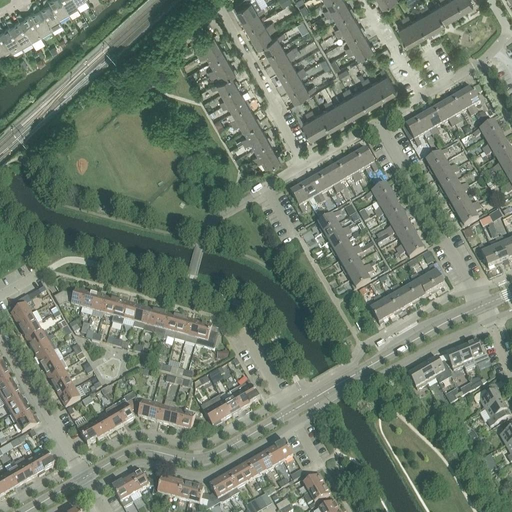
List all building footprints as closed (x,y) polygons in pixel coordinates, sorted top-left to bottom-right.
[(59,21),(48,2),(47,0),(44,0),(43,1),(47,6),(40,10),(52,32),(62,26),(59,21)] [(50,0),(48,2),(59,21),(69,15),(70,18),(71,18),(69,15),(60,0),(50,0)] [(77,7),(73,0),(60,0),(69,15),(79,9),(78,7),(77,7)] [(243,20),(257,12),(262,9),(257,0),(243,0),(240,3),(242,7),(235,11),(237,16),(239,15),(243,20)] [(324,12),(326,15),(346,3),(344,0),(330,0),(326,3),(330,9),(324,12)] [(379,0),(381,3),(379,4),(382,9),(396,0),(379,0)] [(454,17),(444,0),(440,0),(443,4),(437,8),(446,24),(450,22),(449,20),(454,17)] [(449,0),(444,0),(454,17),(460,14),(461,15),(465,13),(457,0),(449,0)] [(457,0),(465,13),(469,11),(468,9),(473,6),(470,0),(457,0)] [(334,15),(337,21),(354,12),(351,8),(350,9),(346,3),(326,15),(328,19),(334,15)] [(37,12),(30,16),(42,37),(52,32),(40,10),(37,4),(33,6),(37,12)] [(427,5),(424,7),(436,28),(441,24),(442,26),(446,24),(437,8),(431,11),(427,5)] [(424,15),(418,18),(428,35),(431,33),(430,31),(436,28),(424,7),(420,9),(424,15)] [(244,27),(246,30),(262,21),(259,15),(265,11),(263,8),(262,9),(257,12),(243,20),(246,25),(244,27)] [(337,34),(357,22),(354,17),(356,16),(354,12),(337,21),(341,27),(335,31),(337,34)] [(20,22),(32,43),(42,37),(30,16),(23,20),(20,14),(17,16),(20,22)] [(428,35),(418,18),(412,22),(409,16),(405,18),(417,38),(423,35),(424,37),(428,35)] [(417,38),(405,18),(402,20),(405,26),(399,29),(409,46),(413,43),(412,41),(417,38)] [(7,22),(10,27),(23,49),(32,43),(20,22),(13,25),(10,20),(7,22)] [(250,33),(253,39),(274,27),(272,23),(266,27),(262,21),(246,30),(248,34),(250,33)] [(348,40),(364,30),(362,26),(360,28),(357,22),(337,34),(338,37),(345,34),(348,40)] [(0,32),(11,52),(12,55),(23,49),(10,27),(3,31),(0,26),(0,25),(0,32)] [(257,49),(263,46),(273,40),(273,39),(270,34),(276,30),(274,27),(253,39),(256,44),(255,45),(257,49)] [(364,30),(348,40),(351,46),(345,49),(347,53),(368,41),(365,35),(367,34),(364,30)] [(0,56),(1,58),(11,52),(0,32),(0,56)] [(273,39),(273,40),(263,46),(266,51),(264,52),(266,56),(283,47),(279,41),(286,37),(283,34),(273,39)] [(197,54),(199,58),(220,46),(217,40),(219,39),(216,35),(200,44),(203,51),(197,54)] [(341,39),(327,46),(330,52),(344,46),(341,39)] [(368,41),(347,53),(349,56),(355,53),(359,59),(375,49),(373,45),(371,46),(368,41)] [(207,57),(211,63),(227,54),(225,50),(223,51),(220,46),(199,58),(201,61),(207,57)] [(286,53),(283,47),(266,56),(269,60),(271,59),(274,64),(294,52),(292,49),(286,53)] [(391,54),(387,48),(381,52),(384,58),(391,54)] [(275,71),(277,75),(294,65),(290,59),(296,56),(294,52),(274,64),(277,70),(275,71)] [(229,58),(227,54),(211,63),(214,69),(208,73),(210,76),(231,64),(227,59),(229,58)] [(335,60),(331,63),(336,72),(340,70),(335,60)] [(24,61),(19,64),(22,70),(27,67),(24,61)] [(234,70),(231,64),(210,76),(212,80),(218,76),(221,82),(232,76),(238,73),(236,69),(234,70)] [(297,71),(294,65),(277,75),(279,79),(281,78),(284,83),(305,71),(303,68),(297,71)] [(384,77),(378,81),(388,97),(391,95),(390,93),(396,90),(384,69),(380,71),(384,77)] [(307,75),(305,71),(284,83),(288,89),(286,90),(288,94),(304,84),(301,78),(307,75)] [(232,76),(221,82),(211,88),(213,91),(219,88),(223,94),(239,84),(237,80),(235,81),(232,76)] [(384,100),(388,97),(378,81),(372,84),(368,78),(365,80),(377,101),(382,98),(384,100)] [(365,88),(359,92),(369,108),(373,106),(372,104),(377,101),(365,80),(362,82),(365,88)] [(241,88),(239,84),(223,94),(226,100),(220,103),(222,107),(243,95),(239,89),(241,88)] [(304,84),(288,94),(290,98),(292,96),(295,102),(316,90),(314,87),(308,90),(304,84)] [(468,91),(462,94),(474,115),(478,113),(474,107),(480,103),(471,87),(467,89),(468,91)] [(350,89),(346,91),(358,112),(364,108),(365,110),(369,108),(359,92),(353,95),(350,89)] [(346,99),(341,102),(350,119),(354,117),(353,115),(358,112),(346,91),(343,93),(346,99)] [(456,95),(452,98),(461,114),(467,111),(471,117),(474,115),(462,94),(457,97),(456,95)] [(230,107),(233,113),(250,103),(248,99),(246,100),(243,95),(222,107),(224,110),(230,107)] [(449,102),(444,105),(456,126),(459,124),(455,118),(461,114),(452,98),(448,100),(449,102)] [(350,119),(341,102),(335,106),(331,99),(328,102),(340,122),(345,119),(346,121),(350,119)] [(340,122),(328,102),(324,104),(328,110),(322,113),(331,130),(335,127),(334,126),(340,122)] [(252,107),(250,103),(233,113),(237,119),(231,122),(233,125),(253,113),(250,108),(252,107)] [(437,106),(433,108),(443,125),(449,122),(452,128),(456,126),(444,105),(438,108),(437,106)] [(437,128),(443,125),(433,108),(429,111),(430,113),(425,116),(437,136),(440,135),(437,128)] [(331,130),(322,113),(316,117),(312,111),(309,112),(321,133),(326,130),(327,132),(331,130)] [(321,133),(309,112),(306,114),(309,121),(303,124),(312,141),(317,138),(316,136),(321,133)] [(256,119),(253,113),(233,125),(235,129),(241,125),(244,131),(261,122),(258,118),(256,119)] [(484,114),(477,118),(482,126),(488,122),(484,114)] [(434,138),(437,136),(425,116),(420,119),(418,117),(414,119),(424,136),(430,132),(434,138)] [(418,139),(424,136),(414,119),(411,122),(412,123),(406,127),(418,147),(422,145),(418,139)] [(220,120),(214,124),(218,129),(223,126),(220,120)] [(263,126),(261,122),(244,131),(248,137),(241,141),(243,144),(264,132),(261,127),(263,126)] [(482,134),(485,140),(502,131),(500,127),(498,128),(494,122),(474,134),(476,138),(482,134)] [(469,127),(463,130),(466,135),(472,132),(469,127)] [(483,150),(485,153),(505,141),(502,136),(504,135),(502,131),(485,140),(489,146),(483,150)] [(251,144),(255,150),(271,140),(269,136),(267,138),(264,132),(243,144),(245,147),(251,144)] [(274,144),(271,140),(255,150),(258,156),(252,159),(254,163),(275,151),(272,145),(274,144)] [(493,153),(496,159),(511,149),(511,148),(510,146),(508,147),(505,141),(485,153),(487,157),(493,153)] [(511,149),(496,159),(500,165),(493,169),(495,172),(511,162),(511,149)] [(359,151),(355,153),(365,170),(371,166),(374,173),(378,170),(366,150),(360,153),(359,151)] [(429,167),(428,169),(430,172),(446,163),(443,157),(449,153),(447,150),(426,162),(429,167)] [(278,156),(275,151),(254,163),(256,166),(262,163),(266,169),(282,159),(280,155),(278,156)] [(365,170),(355,153),(351,156),(353,158),(347,161),(359,181),(363,179),(359,173),(365,170)] [(337,164),(346,181),(352,177),(356,183),(359,181),(347,161),(342,164),(341,162),(337,164)] [(503,172),(507,178),(511,174),(511,162),(495,172),(497,175),(503,172)] [(450,169),(446,163),(430,172),(432,176),(434,175),(437,181),(458,169),(456,165),(450,169)] [(329,172),(340,192),(344,190),(340,184),(346,181),(337,164),(333,167),(334,168),(329,172)] [(438,187),(441,191),(457,182),(454,176),(460,172),(458,169),(437,181),(440,186),(438,187)] [(318,175),(328,192),(334,188),(337,194),(340,192),(329,172),(323,175),(322,173),(318,175)] [(310,182),(322,203),(325,201),(322,195),(328,192),(318,175),(314,177),(315,179),(310,182)] [(322,203),(310,182),(304,186),(303,184),(299,186),(309,202),(315,199),(318,205),(322,203)] [(461,188),(457,182),(441,191),(443,195),(445,194),(448,199),(469,187),(467,184),(461,188)] [(374,197),(377,203),(394,193),(392,189),(390,190),(386,185),(366,197),(368,200),(374,197)] [(309,202),(299,186),(295,188),(297,190),(291,193),(292,196),(296,201),(303,214),(306,212),(303,206),(309,202)] [(471,191),(469,187),(448,199),(451,205),(449,206),(452,210),(468,200),(464,194),(471,191)] [(375,212),(377,216),(397,204),(394,198),(396,197),(394,193),(377,203),(381,209),(375,212)] [(471,206),(468,200),(452,210),(454,214),(456,213),(459,218),(479,206),(478,203),(471,206)] [(400,209),(397,204),(377,216),(379,219),(385,216),(388,222),(405,212),(402,208),(400,209)] [(481,210),(479,206),(459,218),(462,224),(460,225),(462,229),(479,219),(475,213),(481,210)] [(320,231),(322,235),(338,225),(335,219),(341,216),(339,212),(318,224),(322,230),(320,231)] [(407,216),(405,212),(388,222),(392,228),(385,231),(387,234),(408,222),(405,217),(407,216)] [(354,223),(360,220),(357,215),(351,218),(354,223)] [(487,219),(480,222),(483,228),(490,226),(487,219)] [(411,228),(408,222),(387,234),(389,238),(395,234),(399,240),(415,231),(413,227),(411,228)] [(329,243),(350,231),(348,228),(342,231),(338,225),(322,235),(324,239),(326,238),(329,243)] [(471,229),(463,233),(466,238),(473,234),(471,229)] [(350,231),(329,243),(332,249),(330,250),(333,254),(349,244),(346,238),(352,235),(350,231)] [(385,231),(377,236),(379,239),(382,238),(387,234),(385,231)] [(418,235),(415,231),(399,240),(402,246),(396,250),(398,253),(419,241),(416,236),(418,235)] [(499,239),(508,261),(511,259),(511,241),(505,244),(503,237),(499,239)] [(492,249),(499,267),(504,265),(503,263),(508,261),(499,239),(495,240),(498,247),(492,249)] [(398,254),(400,256),(406,253),(410,259),(426,250),(424,245),(422,247),(419,241),(398,253),(398,254)] [(340,262),(361,250),(359,247),(353,250),(349,244),(333,254),(335,258),(337,257),(340,262)] [(499,267),(492,249),(485,252),(483,246),(479,247),(488,269),(494,267),(495,269),(499,267)] [(361,250),(340,262),(343,267),(341,268),(343,272),(360,263),(357,257),(363,253),(361,250)] [(430,253),(425,256),(430,265),(435,262),(430,253)] [(417,259),(407,264),(410,269),(419,264),(417,259)] [(360,263),(343,272),(346,276),(348,275),(351,281),(371,269),(371,268),(370,265),(363,269),(360,263)] [(434,267),(437,272),(442,281),(445,279),(437,265),(434,267)] [(427,277),(437,294),(441,292),(439,290),(445,286),(433,266),(429,268),(433,274),(427,277)] [(351,281),(354,286),(352,287),(354,291),(371,282),(367,276),(373,272),(371,269),(351,281)] [(414,277),(426,297),(431,294),(433,296),(437,294),(427,277),(421,281),(417,275),(414,277)] [(408,288),(418,305),(422,302),(421,300),(426,297),(414,277),(411,279),(414,285),(408,288)] [(395,287),(407,308),(413,305),(414,307),(418,305),(408,288),(402,292),(399,286),(395,287)] [(402,311),(407,308),(395,287),(392,289),(396,296),(390,299),(399,316),(403,313),(402,311)] [(65,304),(83,309),(87,292),(76,289),(75,295),(64,292),(54,298),(60,307),(65,304)] [(81,314),(92,317),(93,312),(98,295),(87,292),(83,309),(81,314)] [(93,312),(104,315),(108,298),(98,295),(93,312)] [(377,298),(389,319),(394,316),(395,318),(399,316),(390,299),(384,302),(380,296),(377,298)] [(32,303),(28,297),(13,306),(17,311),(11,314),(17,324),(32,315),(27,306),(32,303)] [(104,315),(114,318),(118,301),(108,298),(104,315)] [(377,298),(373,300),(377,306),(371,310),(380,327),(384,324),(383,322),(389,319),(377,298)] [(124,320),(129,304),(118,301),(114,318),(124,320)] [(135,323),(139,306),(129,304),(124,320),(135,323)] [(139,306),(135,323),(134,328),(144,331),(150,309),(139,306)] [(150,309),(144,331),(144,332),(154,335),(160,312),(150,309)] [(23,333),(37,325),(43,322),(37,312),(32,315),(17,324),(23,333)] [(160,312),(154,335),(165,337),(171,315),(160,312)] [(175,340),(176,338),(181,318),(171,315),(165,337),(164,340),(167,341),(167,338),(175,340)] [(181,318),(176,338),(175,340),(185,343),(191,320),(181,318)] [(191,320),(185,343),(196,346),(202,323),(191,320)] [(214,351),(218,335),(211,333),(213,326),(202,323),(196,346),(214,351)] [(43,334),(37,325),(23,333),(28,343),(43,334)] [(103,337),(105,331),(95,328),(93,333),(103,337)] [(33,352),(53,341),(56,339),(54,336),(51,337),(47,332),(43,334),(28,343),(33,352)] [(39,361),(58,350),(53,341),(33,352),(39,361)] [(467,347),(476,368),(490,362),(484,347),(480,348),(477,343),(467,347)] [(244,358),(253,354),(248,345),(240,350),(244,358)] [(457,351),(464,368),(466,372),(476,368),(467,347),(457,351)] [(56,357),(60,354),(58,350),(39,361),(44,371),(59,362),(56,357)] [(464,368),(457,351),(447,356),(454,372),(464,368)] [(428,365),(437,380),(440,385),(452,378),(445,362),(440,364),(437,359),(428,365)] [(50,380),(64,372),(69,369),(63,360),(59,362),(44,371),(50,380)] [(437,380),(428,365),(418,370),(427,386),(437,380)] [(0,371),(0,383),(9,378),(4,369),(0,371)] [(427,386),(418,370),(409,376),(417,391),(427,386)] [(64,372),(50,380),(55,389),(70,381),(64,372)] [(0,396),(15,388),(9,378),(0,383),(0,396)] [(260,401),(249,380),(240,388),(251,406),(260,401)] [(60,399),(75,390),(70,381),(55,389),(60,399)] [(474,400),(476,404),(480,402),(486,411),(502,402),(496,392),(498,391),(495,386),(477,396),(474,400)] [(0,396),(5,406),(20,397),(15,388),(0,396)] [(251,406),(240,388),(231,393),(241,412),(251,406)] [(60,399),(66,409),(81,400),(75,390),(60,399)] [(241,412),(231,393),(226,396),(225,394),(220,397),(232,417),(241,412)] [(11,415),(26,406),(28,405),(25,399),(22,400),(20,397),(5,406),(11,415)] [(232,417),(220,397),(211,402),(223,422),(232,417)] [(135,420),(124,400),(115,406),(126,425),(135,420)] [(133,401),(128,404),(132,412),(137,409),(133,401)] [(149,421),(154,404),(143,401),(139,418),(149,421)] [(211,402),(201,408),(213,428),(223,422),(211,402)] [(486,411),(491,421),(487,423),(490,428),(511,416),(511,415),(509,411),(507,411),(502,402),(486,411)] [(160,424),(164,407),(154,404),(149,421),(160,424)] [(16,424),(31,416),(26,406),(11,415),(16,424)] [(126,425),(115,406),(105,411),(108,416),(116,431),(126,425)] [(164,407),(160,424),(170,426),(175,410),(164,407)] [(181,429),(185,413),(175,410),(170,426),(181,429)] [(185,413),(181,429),(191,432),(196,416),(185,413)] [(16,424),(22,434),(39,424),(36,418),(33,419),(31,416),(16,424)] [(116,431),(108,416),(98,421),(107,436),(116,431)] [(89,426),(98,441),(107,436),(98,421),(89,426)] [(98,441),(89,426),(87,422),(77,428),(88,447),(98,441)] [(506,447),(511,442),(511,422),(503,428),(506,433),(500,437),(506,447)] [(474,432),(469,435),(472,440),(477,437),(474,432)] [(479,440),(474,442),(478,450),(483,448),(479,440)] [(280,443),(275,447),(284,463),(294,457),(285,443),(281,446),(280,443)] [(266,454),(275,468),(284,463),(275,447),(269,450),(270,452),(266,454)] [(45,452),(36,457),(44,472),(54,467),(45,452)] [(275,468),(266,454),(263,456),(261,454),(256,457),(265,474),(275,468)] [(35,478),(39,475),(40,478),(45,474),(44,472),(36,457),(26,463),(35,478)] [(248,465),(256,479),(265,474),(256,457),(251,461),(252,463),(248,465)] [(23,458),(14,464),(17,468),(25,483),(35,478),(26,463),(23,458)] [(237,468),(247,484),(256,479),(248,465),(244,467),(243,465),(237,468)] [(25,483),(17,468),(7,474),(16,489),(25,483)] [(229,476),(237,490),(247,484),(237,468),(232,471),(233,473),(229,476)] [(155,489),(157,482),(151,481),(147,483),(144,477),(141,472),(140,471),(135,474),(136,476),(132,479),(140,493),(150,487),(155,489)] [(291,477),(294,482),(304,476),(301,471),(291,477)] [(0,477),(0,482),(7,494),(16,489),(7,474),(0,477)] [(218,479),(231,500),(232,498),(240,494),(237,490),(229,476),(225,478),(224,476),(218,479)] [(325,486),(319,476),(309,482),(307,478),(304,480),(306,484),(304,485),(309,495),(325,486)] [(169,497),(174,479),(168,477),(167,480),(162,478),(161,483),(157,482),(155,489),(159,490),(158,494),(169,497)] [(140,493),(132,479),(128,481),(127,479),(121,482),(131,498),(140,493)] [(180,481),(174,479),(169,497),(179,500),(183,484),(179,483),(180,481)] [(210,497),(209,502),(210,502),(214,503),(216,507),(220,504),(223,504),(231,500),(218,479),(213,482),(214,484),(210,487),(214,494),(210,497)] [(121,482),(116,485),(117,487),(113,489),(124,509),(134,503),(131,498),(121,482)] [(190,503),(194,485),(188,483),(188,485),(183,484),(179,500),(190,503)] [(202,500),(209,502),(210,497),(203,495),(205,490),(200,489),(200,486),(194,485),(190,503),(200,506),(202,500)] [(315,504),(314,505),(316,508),(319,506),(322,505),(320,501),(330,495),(325,486),(309,495),(304,498),(308,505),(314,502),(315,504)] [(274,488),(264,494),(265,495),(266,495),(268,497),(276,492),(274,488)] [(261,498),(267,508),(272,505),(268,497),(266,495),(265,495),(261,498)] [(256,501),(262,511),(267,508),(261,498),(256,501)] [(280,511),(291,505),(287,500),(276,506),(280,511)] [(261,511),(262,511),(256,501),(251,504),(255,511),(261,511)] [(322,505),(319,506),(321,510),(317,511),(339,511),(340,511),(334,502),(324,508),(322,505)]
